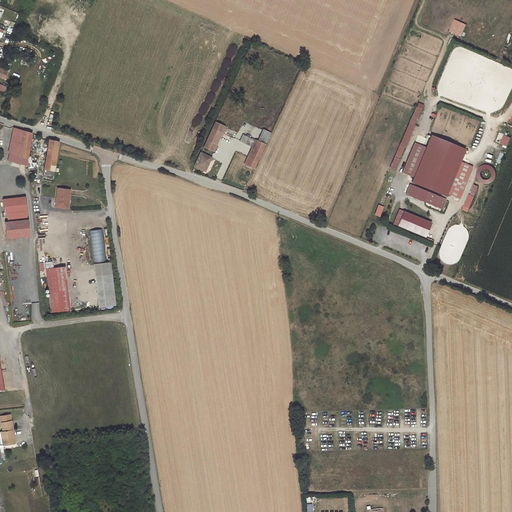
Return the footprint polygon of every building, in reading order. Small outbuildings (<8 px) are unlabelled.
[(8,71),(0,68),(0,76),(6,78),(8,71)] [(416,102),(390,168),(396,170),(423,104),(416,102)] [(226,127),(215,122),(204,147),(215,151),(217,145),(215,144),(220,132),(223,133),(226,127)] [(24,131),(15,128),(9,153),(19,156),(20,149),(24,131)] [(265,145),(271,134),(264,130),(258,142),(265,145)] [(29,152),(31,134),(24,131),(20,149),(29,152)] [(247,137),(243,134),(239,141),(254,148),(249,157),(245,165),(254,169),(265,145),(258,142),(247,137)] [(507,146),(510,138),(504,135),(500,143),(507,146)] [(413,177),(411,182),(412,182),(445,195),(446,193),(459,161),(464,150),(430,136),(426,147),(413,177)] [(59,143),(49,139),(47,150),(57,151),(59,143)] [(413,177),(426,147),(415,143),(402,173),(413,177)] [(27,158),(29,152),(20,149),(19,156),(27,158)] [(47,150),(44,169),(54,171),(57,151),(47,150)] [(28,166),(28,163),(27,158),(19,156),(9,153),(8,160),(28,166)] [(211,158),(201,153),(195,166),(206,171),(211,158)] [(459,161),(446,193),(459,199),(473,167),(459,161)] [(43,177),(53,178),(54,171),(44,169),(43,177)] [(472,184),(463,210),(469,212),(478,186),(472,184)] [(444,199),(410,185),(406,194),(441,208),(444,199)] [(57,188),(54,206),(64,208),(65,199),(68,200),(69,190),(57,188)] [(3,199),(5,222),(27,219),(25,197),(3,199)] [(397,226),(403,211),(399,210),(392,225),(397,226)] [(425,238),(431,223),(403,211),(397,226),(425,238)] [(29,236),(27,219),(5,222),(7,238),(29,236)] [(90,230),(92,262),(105,261),(102,229),(90,230)] [(106,263),(93,265),(99,307),(111,305),(106,263)] [(67,266),(53,268),(46,269),(51,313),(72,310),(67,266)] [(11,421),(1,423),(3,431),(1,432),(4,445),(10,444),(9,442),(15,441),(14,435),(12,435),(11,430),(13,430),(11,421)]
